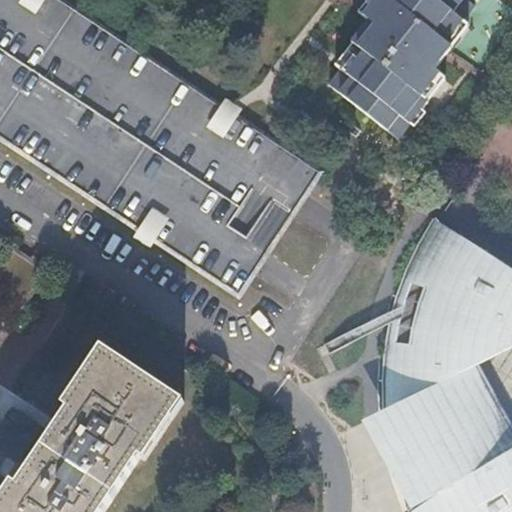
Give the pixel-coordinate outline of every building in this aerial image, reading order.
[(321,174),(131,48),(56,0),(0,0),(0,135),(51,169),(241,295),(321,174)] [(468,1),(469,0),(396,0),(394,4),(399,8),(381,31),(386,35),(353,78),(359,84),(347,100),(397,143),(428,105),(424,102),(442,80),(438,77),(455,54),(448,49),(467,25),(463,21),(476,5),(468,1)] [(511,511),(511,264),(437,215),(428,229),(421,242),(414,257),(408,272),(402,287),(398,303),(394,318),(391,334),(388,351),(387,367),(387,383),(387,399),(408,392),(446,480),(409,506),(411,511),(511,511)] [(0,265),(0,287),(23,303),(44,272),(11,249),(0,265)] [(144,463),(182,406),(102,353),(63,411),(68,414),(19,489),(14,486),(0,506),(0,511),(102,511),(138,459),(144,463)]
